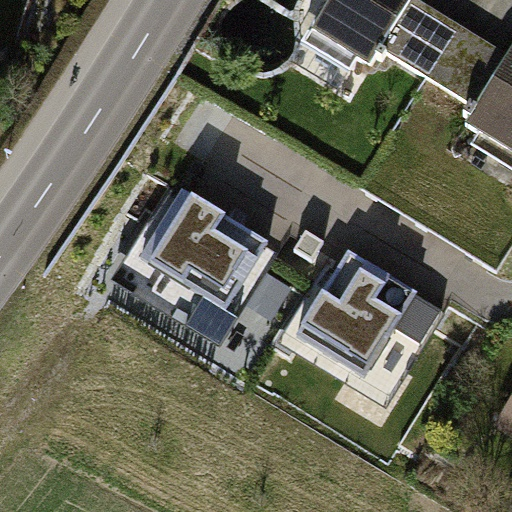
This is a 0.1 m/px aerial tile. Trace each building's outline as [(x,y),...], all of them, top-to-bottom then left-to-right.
[(333,0),(316,29),(370,62),(380,47),(430,78),(461,28),(415,0),(333,0)] [(511,52),(509,57),(461,28),(430,78),(481,109),(470,126),(511,151),(511,52)] [(266,247),(174,192),(128,268),(198,310),(186,330),(221,350),(238,321),(226,314),(266,247)] [(441,310),(348,254),(299,333),(366,374),(393,330),(419,346),(441,310)] [(511,404),(497,428),(511,438),(511,404)]
